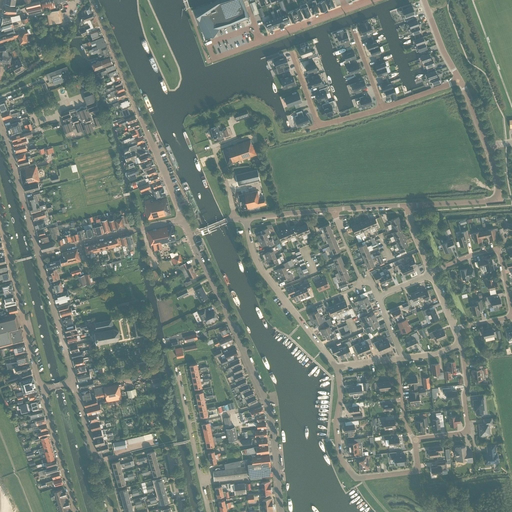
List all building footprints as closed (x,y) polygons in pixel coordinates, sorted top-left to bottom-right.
[(44,11),(56,8),(53,0),(44,0),(41,1),(44,11)] [(248,18),(241,0),(223,0),(195,10),(204,33),(210,30),(216,27),(221,26),(221,27),(248,18)] [(317,3),(316,0),(315,0),(312,1),(313,4),(309,6),(313,15),(320,12),(317,4),(317,3)] [(327,9),(323,0),(318,2),(321,12),(327,9)] [(325,0),(329,9),(335,7),(332,0),(325,0)] [(42,11),(39,1),(26,4),(28,14),(42,11)] [(305,7),(302,8),(305,18),(311,16),(307,3),(304,4),(305,7)] [(85,10),(84,12),(86,16),(93,13),(90,5),(87,7),(85,10)] [(412,7),(403,10),(406,17),(403,18),(404,21),(408,20),(413,18),(412,15),(415,14),(412,7)] [(299,8),(294,10),(297,20),(303,18),(299,8)] [(49,24),(61,22),(59,10),(47,12),(49,24)] [(294,10),(288,12),(292,22),(297,20),(294,10)] [(81,18),(83,21),(95,17),(93,13),(81,18)] [(1,26),(12,23),(12,22),(21,20),(19,15),(15,16),(11,17),(9,17),(3,16),(1,26)] [(286,15),(280,17),(284,26),(289,24),(286,15)] [(95,17),(83,21),(84,24),(87,22),(88,25),(89,25),(97,21),(95,17)] [(280,17),(275,19),(278,28),(284,26),(280,17)] [(419,26),(417,20),(414,21),(413,18),(408,20),(409,23),(411,29),(419,26)] [(275,19),(270,21),(273,30),(278,28),(275,19)] [(12,23),(1,26),(0,32),(0,36),(18,32),(19,31),(17,21),(12,23)] [(87,33),(90,32),(100,28),(97,21),(89,25),(91,29),(86,31),(87,33)] [(270,21),(264,23),(267,32),(273,30),(270,21)] [(364,27),(361,28),(363,35),(366,34),(367,38),(371,36),(370,32),(372,32),(370,25),(369,26),(367,22),(362,24),(364,27)] [(421,31),(419,26),(411,29),(413,34),(414,37),(419,35),(418,32),(421,31)] [(90,32),(93,40),(95,39),(103,36),(100,28),(90,32)] [(18,32),(12,34),(13,37),(18,36),(20,44),(30,41),(28,35),(29,35),(29,34),(28,33),(27,29),(19,31),(18,32)] [(342,30),(333,33),(334,38),(338,37),(341,44),(350,41),(346,31),(343,33),(342,30)] [(9,39),(13,38),(11,34),(0,37),(0,42),(5,41),(6,41),(10,40),(9,39)] [(425,43),(423,37),(420,38),(419,35),(414,37),(415,40),(417,45),(425,43)] [(93,40),(86,43),(87,46),(91,45),(91,44),(96,42),(97,44),(105,41),(103,36),(95,39),(93,40)] [(379,47),(378,47),(376,42),(373,43),(371,39),(368,40),(369,42),(368,43),(368,45),(367,45),(369,51),(370,50),(379,47)] [(98,47),(93,49),(94,51),(107,46),(105,41),(97,44),(98,47)] [(427,48),(425,43),(417,45),(419,51),(420,51),(421,54),(425,52),(424,49),(427,48)] [(11,56),(9,55),(7,52),(14,49),(11,44),(5,46),(0,47),(0,65),(4,66),(5,62),(10,63),(11,56)] [(101,54),(109,51),(107,46),(96,50),(93,52),(94,54),(97,53),(98,55),(101,54)] [(309,47),(308,47),(307,47),(307,48),(306,48),(306,47),(301,49),(301,50),(299,51),(302,58),(307,56),(308,59),(316,56),(314,51),(311,52),(309,47)] [(376,56),(376,59),(379,57),(378,53),(381,52),(379,47),(370,50),(372,56),(373,55),(374,57),(376,56)] [(109,51),(101,54),(102,57),(100,58),(101,60),(111,56),(109,51)] [(353,51),(343,55),(345,61),(343,62),(344,65),(349,63),(348,61),(356,58),(353,51)] [(426,52),(425,52),(421,54),(421,55),(420,56),(421,57),(423,63),(424,62),(431,59),(429,54),(427,55),(426,52)] [(279,57),(278,53),(266,57),(267,62),(274,59),(277,68),(273,70),(275,75),(284,72),(284,71),(282,67),(288,65),(287,62),(287,61),(285,57),(283,58),(283,57),(279,58),(279,59),(278,58),(279,57)] [(96,63),(94,64),(92,64),(94,70),(112,63),(110,57),(96,63)] [(16,72),(24,68),(20,59),(11,64),(16,72)] [(375,65),(377,71),(376,71),(386,68),(387,68),(385,62),(381,63),(380,59),(377,60),(377,63),(376,63),(377,65),(375,65)] [(432,59),(431,59),(424,62),(426,68),(427,68),(428,70),(431,69),(434,68),(433,65),(434,65),(432,59)] [(315,63),(305,66),(308,73),(317,70),(315,63)] [(103,72),(100,73),(101,75),(102,74),(116,69),(114,64),(106,67),(107,70),(103,72)] [(358,64),(348,67),(350,74),(360,71),(358,64)] [(67,67),(55,71),(47,75),(50,82),(53,81),(54,84),(64,81),(63,79),(64,79),(63,78),(70,76),(67,67)] [(387,73),(386,68),(376,71),(378,77),(380,76),(380,78),(382,77),(383,80),(386,78),(384,75),(387,73)] [(110,77),(118,74),(116,69),(102,75),(103,76),(109,74),(110,77)] [(435,71),(432,72),(431,69),(428,70),(427,71),(428,73),(427,74),(429,79),(437,76),(435,71)] [(107,85),(120,80),(118,75),(111,77),(111,78),(110,78),(111,80),(112,80),(112,81),(106,83),(107,85)] [(285,77),(281,79),(283,85),(285,84),(287,88),(295,85),(292,75),(288,76),(284,77),(285,77)] [(438,76),(437,76),(429,79),(428,80),(430,85),(440,82),(438,76)] [(320,77),(310,81),(313,87),(322,84),(320,77)] [(113,89),(123,85),(120,80),(113,83),(114,85),(112,86),(112,87),(107,89),(107,91),(113,89)] [(364,80),(352,85),(354,91),(360,89),(366,87),(364,80)] [(394,88),(393,88),(391,83),(388,84),(386,80),(383,81),(384,84),(382,84),(383,86),(382,86),(384,92),(385,92),(394,88)] [(111,95),(125,90),(123,85),(115,88),(116,90),(110,93),(111,94),(111,95)] [(320,93),(315,95),(318,102),(328,98),(326,94),(329,93),(327,87),(319,90),(320,93)] [(396,94),(394,88),(385,92),(387,97),(390,96),(392,100),(396,98),(395,94),(396,94)] [(77,132),(85,129),(86,133),(93,130),(92,127),(93,126),(103,123),(100,115),(96,117),(95,112),(99,111),(96,103),(94,104),(93,103),(95,100),(93,95),(90,94),(89,90),(83,92),(85,95),(84,98),(83,98),(85,103),(86,104),(85,107),(84,107),(82,106),(80,107),(79,109),(75,110),(75,109),(69,111),(61,114),(64,121),(65,121),(66,124),(63,125),(65,133),(73,130),(75,129),(76,128),(77,132)] [(127,97),(125,90),(112,95),(112,97),(116,96),(118,100),(119,102),(128,99),(127,97)] [(142,93),(152,117),(158,114),(147,90),(142,93)] [(298,93),(288,97),(291,105),(294,104),(296,108),(300,107),(299,103),(301,102),(298,93)] [(361,103),(358,104),(359,108),(366,105),(366,106),(370,105),(369,104),(372,103),(370,96),(360,100),(362,102),(361,103)] [(128,99),(119,102),(113,104),(114,107),(120,105),(122,109),(131,105),(128,99)] [(6,105),(8,104),(7,100),(5,101),(0,102),(0,111),(1,113),(9,110),(6,105)] [(324,109),(321,110),(323,116),(327,114),(327,116),(333,114),(332,113),(333,112),(331,106),(328,107),(327,106),(323,107),(324,109)] [(124,118),(130,115),(127,108),(121,111),(124,118)] [(304,116),(301,110),(296,112),(297,115),(294,116),(296,122),(297,121),(299,125),(300,125),(300,126),(305,125),(305,123),(309,122),(306,115),(304,116)] [(19,112),(17,113),(11,114),(10,111),(1,114),(3,120),(14,116),(14,117),(18,116),(20,115),(19,112)] [(249,117),(247,111),(234,115),(236,122),(249,117)] [(123,126),(137,121),(135,115),(125,119),(126,122),(122,124),(123,126)] [(29,131),(29,130),(28,127),(22,130),(19,122),(6,126),(10,137),(19,134),(29,131)] [(129,130),(139,126),(137,122),(127,126),(129,130)] [(211,129),(208,130),(211,138),(214,137),(214,138),(218,137),(219,140),(223,138),(223,137),(224,136),(224,137),(229,135),(227,129),(222,130),(222,131),(221,131),(219,131),(217,126),(211,129)] [(123,140),(124,143),(131,141),(140,137),(140,136),(142,135),(140,128),(134,129),(136,133),(132,134),(133,137),(130,139),(130,138),(123,140)] [(35,132),(34,130),(34,129),(32,129),(29,130),(29,131),(19,134),(20,134),(10,137),(12,142),(27,137),(33,136),(32,132),(35,132)] [(137,144),(145,141),(143,136),(140,137),(131,141),(132,143),(136,142),(137,144)] [(29,142),(28,138),(12,143),(13,146),(26,143),(28,143),(28,142),(29,142)] [(146,143),(145,141),(137,144),(123,150),(124,154),(124,155),(126,161),(139,157),(139,156),(149,153),(146,143)] [(228,165),(256,155),(253,144),(251,145),(250,141),(223,150),(222,150),(227,165),(228,165)] [(16,153),(27,150),(25,143),(13,146),(15,153),(16,153)] [(26,159),(25,157),(24,153),(23,153),(19,154),(19,155),(16,156),(17,161),(26,159)] [(149,153),(137,158),(139,163),(142,162),(152,158),(149,153)] [(30,156),(25,157),(26,159),(17,161),(18,166),(30,163),(28,159),(30,158),(30,156)] [(144,162),(145,165),(142,167),(144,172),(148,170),(155,167),(152,159),(144,162)] [(23,185),(40,181),(36,167),(20,171),(21,175),(20,175),(23,185)] [(155,168),(147,171),(144,172),(145,175),(146,177),(157,173),(155,168)] [(260,180),(257,169),(235,175),(238,186),(260,180)] [(150,183),(160,180),(158,174),(145,179),(146,182),(149,181),(150,183)] [(154,189),(162,186),(160,181),(153,184),(154,189)] [(39,189),(38,183),(36,184),(24,187),(26,193),(39,189)] [(155,190),(157,195),(153,196),(155,200),(166,195),(162,187),(155,190)] [(266,205),(264,198),(259,199),(258,195),(257,191),(238,195),(242,210),(266,205)] [(27,198),(30,208),(31,213),(46,209),(45,204),(45,205),(44,203),(40,204),(41,206),(39,206),(38,204),(36,196),(34,196),(27,198)] [(147,220),(171,215),(167,198),(162,199),(159,200),(150,202),(150,200),(144,201),(146,208),(144,208),(147,220)] [(32,215),(33,220),(46,217),(46,216),(48,216),(47,211),(32,215)] [(114,220),(115,224),(117,230),(125,228),(123,224),(129,222),(128,215),(121,216),(121,218),(114,220)] [(47,220),(46,217),(33,220),(36,231),(46,228),(45,223),(44,220),(47,220)] [(374,217),(369,219),(374,232),(376,231),(374,227),(378,226),(374,217)] [(388,228),(401,223),(398,217),(389,221),(391,224),(387,226),(388,228)] [(372,233),(374,232),(369,219),(363,222),(367,231),(370,229),(372,233)] [(100,221),(102,226),(103,226),(105,233),(110,232),(107,220),(100,221)] [(102,226),(100,221),(96,222),(97,227),(93,228),(95,235),(103,233),(101,226),(102,226)] [(363,232),(367,231),(363,222),(357,224),(364,240),(366,239),(365,235),(363,232)] [(403,228),(401,223),(388,228),(389,230),(393,228),(394,232),(401,229),(403,228)] [(511,225),(505,223),(503,230),(509,232),(509,234),(511,234),(511,224),(511,225)] [(83,230),(85,238),(86,237),(86,238),(94,236),(91,224),(84,226),(84,230),(83,230)] [(301,226),(306,238),(308,238),(307,234),(310,233),(307,224),(301,226)] [(324,233),(331,230),(329,224),(318,229),(319,231),(323,229),(324,233)] [(357,224),(352,227),(358,242),(364,240),(357,224)] [(60,238),(60,236),(58,229),(57,226),(49,228),(52,240),(60,238)] [(161,244),(175,241),(171,226),(146,231),(147,234),(149,242),(150,242),(152,251),(162,249),(161,244)] [(294,226),(289,229),(294,241),(296,240),(295,237),(298,235),(295,229),(294,226)] [(301,226),(295,229),(298,235),(299,238),(302,236),(304,239),(306,238),(301,226)] [(257,236),(259,241),(268,238),(266,235),(270,233),(268,228),(262,231),(263,234),(257,236)] [(289,229),(283,231),(287,240),(290,238),(292,242),(294,241),(289,229)] [(390,238),(391,240),(403,235),(401,229),(394,232),(392,233),(393,236),(390,238)] [(487,231),(483,232),(485,238),(489,237),(489,239),(496,238),(494,229),(487,230),(487,231)] [(84,238),(85,238),(83,230),(82,230),(78,231),(78,234),(78,231),(77,231),(79,237),(80,239),(84,238)] [(322,237),(323,239),(334,235),(331,230),(324,233),(326,236),(322,237)] [(78,237),(79,237),(77,231),(77,232),(76,232),(76,234),(73,235),(73,231),(70,232),(73,241),(79,240),(78,237)] [(284,241),(287,240),(283,231),(278,233),(281,242),(283,246),(285,245),(284,241)] [(461,237),(458,238),(460,247),(467,245),(465,239),(468,238),(466,231),(460,233),(461,237)] [(485,238),(483,232),(479,233),(479,232),(472,234),(474,243),(481,241),(481,239),(485,238)] [(43,236),(42,236),(38,237),(40,244),(45,243),(45,241),(48,240),(47,236),(48,236),(48,235),(43,236)] [(327,240),(329,243),(336,240),(334,235),(323,239),(324,242),(327,240)] [(403,235),(391,240),(392,242),(395,241),(396,244),(405,240),(403,235)] [(268,238),(259,241),(261,246),(267,244),(268,247),(274,244),(272,239),(269,241),(268,238)] [(114,251),(116,251),(113,240),(108,241),(110,248),(114,247),(114,248),(114,251)] [(202,245),(204,245),(202,240),(196,243),(199,251),(204,249),(202,245)] [(326,248),(327,250),(338,245),(336,240),(329,243),(330,246),(326,248)] [(408,246),(405,240),(396,244),(398,247),(395,249),(395,251),(399,250),(408,246)] [(56,246),(56,245),(55,243),(53,242),(53,241),(52,241),(40,245),(42,251),(43,251),(54,248),(55,248),(56,246)] [(450,248),(455,246),(452,241),(448,242),(441,245),(445,253),(451,250),(450,248)] [(103,254),(105,254),(102,243),(96,244),(98,251),(103,250),(103,251),(102,251),(103,254)] [(372,248),(371,245),(367,247),(366,244),(358,247),(361,252),(372,248)] [(338,245),(327,250),(328,252),(332,250),(333,254),(340,251),(338,245)] [(91,257),(93,257),(90,246),(89,246),(84,247),(86,254),(91,253),(91,254),(90,254),(91,257)] [(264,254),(266,259),(275,255),(274,253),(277,251),(275,246),(269,249),(270,251),(264,254)] [(361,252),(363,258),(370,254),(369,251),(373,250),(372,248),(361,252)] [(60,260),(61,266),(75,263),(76,264),(78,263),(78,264),(80,263),(79,262),(81,261),(78,252),(77,249),(62,253),(64,258),(60,259),(60,260)] [(183,261),(180,254),(171,259),(174,265),(183,261)] [(363,258),(365,263),(376,258),(375,256),(371,258),(370,254),(363,258)] [(275,255),(266,259),(269,264),(274,262),(276,265),(282,262),(279,257),(276,258),(275,255)] [(334,262),(331,264),(331,266),(343,261),(340,256),(333,259),(334,262)] [(377,260),(376,258),(365,263),(367,268),(375,265),(373,262),(377,260)] [(494,270),(491,258),(484,260),(477,262),(479,268),(482,267),(483,272),(494,270)] [(406,265),(409,274),(415,272),(413,266),(416,265),(413,259),(408,261),(409,264),(406,265)] [(47,270),(61,266),(60,260),(46,264),(47,270)] [(276,270),(278,275),(287,271),(286,269),(289,267),(293,266),(291,260),(287,262),(281,265),(282,267),(276,270)] [(331,266),(332,268),(336,267),(338,270),(345,267),(343,261),(331,266)] [(192,266),(187,269),(184,264),(178,266),(181,272),(182,271),(185,276),(188,274),(190,278),(196,276),(192,266)] [(404,276),(409,274),(406,265),(402,267),(401,264),(396,266),(398,272),(402,271),(404,276)] [(335,274),(336,276),(336,277),(347,272),(345,267),(338,270),(339,273),(335,274)] [(57,271),(60,270),(60,268),(48,271),(51,282),(60,279),(57,271)] [(384,275),(388,283),(393,281),(391,276),(394,274),(392,268),(386,270),(387,273),(384,275)] [(474,276),(473,269),(467,270),(467,269),(460,271),(462,280),(469,278),(469,277),(474,276)] [(8,271),(0,273),(0,279),(2,279),(2,282),(10,280),(9,277),(8,271)] [(287,271),(278,275),(280,280),(286,278),(287,281),(293,278),(291,273),(288,274),(287,271)] [(347,272),(336,277),(337,279),(341,277),(342,280),(349,277),(347,272)] [(91,273),(88,274),(85,275),(87,285),(93,283),(91,273)] [(382,286),(388,283),(384,275),(381,276),(380,273),(374,275),(377,282),(380,280),(382,286)] [(81,286),(86,285),(84,275),(78,277),(81,286)] [(320,280),(324,290),(329,287),(326,278),(320,280)] [(487,284),(489,290),(498,289),(496,282),(494,282),(493,279),(487,280),(488,284),(487,284)] [(318,292),(324,290),(320,280),(315,283),(318,292)] [(62,287),(64,286),(63,284),(61,284),(60,281),(51,283),(54,294),(63,291),(62,287)] [(310,295),(308,292),(312,290),(309,281),(305,283),(306,287),(303,288),(302,285),(300,286),(305,297),(310,295)] [(14,292),(11,282),(1,285),(4,295),(5,297),(7,297),(14,295),(13,292),(14,292)] [(293,288),(292,285),(286,288),(289,295),(290,296),(291,295),(292,299),(293,298),(295,302),(300,300),(296,291),(295,288),(293,288)] [(305,297),(300,286),(298,286),(299,290),(296,291),(300,300),(305,297)] [(200,302),(207,298),(204,293),(205,293),(202,287),(195,291),(200,302)] [(189,294),(187,289),(176,294),(178,299),(189,294)] [(416,292),(420,300),(424,299),(425,301),(430,299),(428,293),(424,294),(422,289),(416,292)] [(69,298),(71,297),(70,294),(69,295),(67,291),(55,294),(54,294),(54,295),(55,299),(56,302),(57,305),(57,306),(58,306),(71,302),(69,298)] [(416,302),(420,300),(416,292),(410,294),(412,299),(409,300),(412,307),(417,304),(416,302)] [(14,295),(7,297),(5,297),(4,298),(5,302),(6,307),(16,305),(15,300),(14,298),(15,298),(14,295)] [(501,305),(500,299),(494,300),(493,296),(486,297),(488,304),(492,303),(493,307),(494,311),(499,310),(498,306),(501,305)] [(359,303),(361,307),(369,303),(367,297),(358,301),(357,298),(354,299),(355,302),(354,303),(355,305),(359,303)] [(119,310),(130,307),(129,301),(117,304),(119,310)] [(345,301),(339,303),(343,312),(346,311),(348,314),(350,313),(352,317),(355,316),(352,308),(349,310),(345,301)] [(471,306),(473,315),(480,314),(478,307),(481,306),(480,301),(475,302),(476,305),(471,306)] [(339,303),(334,306),(338,314),(341,313),(342,317),(345,316),(343,312),(339,303)] [(369,303),(361,307),(362,310),(358,312),(359,314),(361,313),(363,312),(367,311),(372,309),(369,303)] [(339,318),(338,314),(334,306),(328,308),(332,317),(335,315),(337,319),(339,318)] [(70,309),(60,312),(61,316),(73,313),(76,313),(75,310),(72,311),(71,308),(70,309)] [(311,320),(314,319),(320,316),(318,313),(322,311),(321,308),(317,310),(318,311),(309,315),(311,320)] [(431,322),(439,319),(434,309),(430,311),(429,308),(423,311),(425,316),(428,315),(431,322)] [(207,314),(205,309),(197,313),(201,320),(204,319),(207,324),(217,319),(214,311),(210,313),(207,314)] [(394,319),(402,315),(400,309),(391,312),(394,319)] [(367,320),(368,323),(377,320),(374,314),(370,316),(369,314),(360,317),(361,320),(362,322),(367,320)] [(73,325),(72,320),(70,315),(66,317),(66,316),(61,318),(64,327),(73,325)] [(324,321),(325,324),(330,322),(329,319),(325,321),(323,315),(320,316),(314,319),(316,325),(324,321)] [(19,328),(19,327),(16,316),(2,319),(1,316),(0,316),(0,346),(24,341),(21,333),(20,328),(19,328)] [(397,323),(399,329),(409,325),(406,319),(397,323)] [(103,331),(101,331),(101,329),(113,327),(112,325),(113,325),(112,322),(112,321),(111,320),(95,323),(96,330),(97,332),(95,332),(94,332),(94,333),(95,337),(95,338),(95,340),(96,343),(96,344),(97,344),(99,343),(99,344),(99,343),(102,343),(103,343),(105,342),(106,342),(109,342),(112,341),(115,340),(115,341),(116,340),(119,337),(120,336),(119,336),(119,331),(118,331),(114,329),(113,329),(110,329),(110,330),(107,330),(106,330),(104,331),(103,331)] [(379,326),(377,320),(368,323),(369,327),(365,329),(366,332),(367,333),(375,329),(374,328),(379,326)] [(330,322),(325,324),(326,327),(320,330),(322,335),(325,334),(331,331),(329,326),(332,325),(330,322)] [(75,324),(73,325),(64,327),(66,333),(77,330),(80,329),(81,329),(80,327),(76,328),(75,324)] [(409,325),(399,329),(402,334),(411,330),(409,325)] [(222,329),(221,327),(214,330),(216,333),(220,331),(222,337),(230,334),(227,326),(222,329)] [(66,333),(67,338),(79,335),(82,334),(82,331),(81,332),(80,329),(77,330),(66,333)] [(493,332),(493,329),(483,331),(484,338),(494,336),(496,336),(497,339),(500,338),(499,331),(495,331),(495,332),(493,332)] [(334,330),(331,331),(325,334),(327,339),(336,335),(337,337),(340,336),(338,332),(335,334),(334,330)] [(437,341),(446,337),(444,331),(437,334),(436,330),(429,333),(431,339),(436,337),(437,341)] [(416,340),(419,339),(416,332),(411,335),(413,339),(405,342),(408,350),(418,346),(416,340)] [(197,339),(196,334),(184,336),(186,342),(197,339)] [(79,335),(67,338),(68,343),(81,340),(79,335)] [(222,346),(233,341),(231,336),(214,343),(215,346),(221,343),(222,346)] [(382,343),(386,352),(392,349),(389,343),(392,342),(389,336),(384,338),(386,342),(382,343)] [(365,344),(362,345),(366,354),(372,352),(369,345),(371,344),(369,339),(364,341),(365,344)] [(342,348),(346,357),(351,354),(349,348),(351,346),(349,341),(344,343),(345,347),(342,348)] [(386,352),(382,343),(379,344),(378,341),(373,343),(375,349),(377,347),(380,354),(386,352)] [(10,350),(16,349),(18,354),(26,352),(24,343),(18,345),(10,347),(10,350)] [(79,347),(83,346),(82,343),(77,345),(77,344),(69,346),(71,352),(79,350),(78,346),(79,346),(79,347)] [(366,354),(362,345),(359,347),(358,343),(352,346),(356,355),(359,354),(360,357),(366,354)] [(340,359),(346,357),(342,348),(339,349),(337,346),(332,348),(334,353),(337,352),(340,359)] [(177,358),(184,356),(182,348),(175,349),(177,358)] [(238,354),(238,353),(238,351),(237,351),(236,349),(224,354),(221,355),(223,358),(220,360),(222,365),(229,362),(227,359),(231,358),(238,354)] [(27,355),(21,356),(18,357),(16,357),(18,366),(29,363),(27,355)] [(84,361),(88,360),(87,357),(73,360),(74,366),(85,364),(84,361)] [(228,368),(229,370),(241,365),(238,359),(230,362),(232,367),(228,368)] [(456,372),(455,362),(448,363),(449,371),(445,372),(446,379),(451,379),(450,372),(456,372)] [(482,363),(475,364),(476,370),(471,371),(473,381),(483,380),(481,367),(482,367),(482,363)] [(30,364),(20,367),(20,366),(13,368),(15,374),(31,369),(30,364)] [(85,364),(83,364),(74,366),(76,373),(87,371),(85,364)] [(440,373),(439,364),(431,365),(432,370),(432,375),(438,374),(438,379),(444,378),(443,372),(440,373)] [(229,370),(230,372),(233,370),(235,375),(242,372),(244,371),(241,365),(229,370)] [(198,370),(191,371),(192,377),(199,376),(199,372),(201,372),(200,370),(204,370),(203,367),(200,368),(200,369),(198,370)] [(33,376),(31,369),(30,369),(4,378),(4,379),(1,380),(2,384),(19,378),(20,380),(32,376),(33,376)] [(78,381),(91,378),(89,372),(77,375),(78,381)] [(234,377),(236,382),(244,378),(242,372),(235,375),(233,375),(233,376),(230,377),(231,379),(234,377)] [(152,383),(162,381),(160,373),(151,375),(152,383)] [(35,384),(35,383),(34,382),(35,382),(34,381),(33,377),(32,377),(21,380),(20,380),(20,381),(21,382),(21,384),(20,385),(18,385),(20,389),(22,389),(24,393),(36,390),(37,390),(37,389),(36,389),(35,385),(35,384)] [(407,379),(408,385),(411,385),(411,389),(417,388),(417,384),(416,377),(407,379)] [(234,388),(235,389),(247,384),(244,378),(236,382),(238,386),(234,388)] [(201,381),(193,383),(195,389),(202,387),(201,384),(203,383),(203,382),(206,381),(206,379),(202,380),(203,381),(201,381)] [(388,382),(388,381),(384,382),(376,383),(376,382),(372,382),(373,388),(377,388),(377,387),(379,387),(380,391),(390,390),(389,382),(388,382)] [(356,385),(356,386),(349,387),(350,387),(350,389),(349,389),(350,396),(353,395),(353,397),(354,398),(358,398),(358,397),(359,396),(358,393),(359,393),(362,393),(362,394),(362,390),(369,389),(368,382),(357,383),(356,385)] [(94,389),(95,393),(90,394),(90,393),(88,393),(87,391),(81,393),(84,401),(91,399),(96,398),(105,396),(107,401),(107,402),(121,399),(118,384),(94,389)] [(242,394),(244,393),(250,390),(247,384),(235,389),(236,391),(240,390),(242,394)] [(457,398),(456,391),(450,392),(449,388),(441,389),(442,393),(443,393),(444,396),(446,395),(447,399),(457,398)] [(137,396),(135,389),(127,391),(128,398),(137,396)] [(242,399),(243,401),(254,396),(252,389),(250,390),(244,393),(245,397),(242,399)] [(29,401),(39,399),(37,391),(24,395),(23,395),(17,396),(18,398),(25,397),(28,396),(29,401)] [(411,393),(412,396),(409,396),(410,403),(415,403),(416,406),(420,406),(419,402),(419,395),(418,395),(418,392),(411,393)] [(257,402),(254,396),(243,401),(243,403),(247,401),(249,405),(257,402)] [(484,399),(483,396),(477,397),(478,400),(473,401),(474,411),(476,411),(476,415),(478,416),(482,415),(483,414),(483,410),(484,410),(483,400),(484,399)] [(96,398),(92,400),(84,402),(85,407),(93,405),(98,404),(96,398)] [(22,409),(33,407),(32,406),(41,404),(40,399),(31,402),(31,404),(23,406),(24,409),(22,409)] [(355,403),(355,406),(349,407),(350,414),(353,414),(353,417),(354,418),(362,417),(362,414),(361,413),(360,413),(359,406),(363,406),(363,402),(355,403)] [(88,416),(98,413),(99,413),(99,415),(102,414),(102,413),(103,413),(102,411),(101,411),(100,405),(86,408),(88,415),(88,416)] [(262,407),(250,411),(251,416),(253,416),(257,415),(257,414),(263,412),(263,411),(263,410),(263,409),(262,408),(262,407)] [(31,419),(44,415),(42,410),(30,413),(31,419)] [(207,410),(199,411),(201,417),(203,417),(203,419),(207,418),(207,416),(208,416),(207,412),(207,410)] [(90,424),(99,421),(100,421),(98,413),(88,416),(90,424)] [(427,424),(426,418),(426,413),(420,414),(420,418),(421,421),(416,422),(417,431),(424,430),(424,424),(427,424)] [(443,421),(442,414),(436,415),(436,419),(432,420),(433,429),(440,428),(439,422),(443,421)] [(32,427),(46,423),(44,417),(36,420),(37,423),(35,424),(35,423),(31,424),(32,427)] [(223,418),(226,429),(232,428),(230,417),(223,418)] [(378,418),(378,422),(384,421),(385,429),(395,428),(394,419),(386,420),(386,417),(378,418)] [(457,423),(460,423),(459,417),(456,417),(449,417),(450,427),(457,426),(457,423)] [(485,435),(490,435),(489,425),(492,425),(491,419),(484,420),(484,424),(479,424),(480,436),(481,436),(482,437),(485,436),(485,435)] [(354,425),(359,424),(358,421),(350,422),(350,425),(344,426),(345,433),(346,433),(347,437),(354,437),(353,432),(355,432),(354,425)] [(100,425),(99,422),(90,424),(92,431),(101,429),(101,428),(103,428),(102,424),(100,425)] [(213,428),(203,430),(204,436),(212,434),(211,431),(213,431),(213,429),(216,428),(216,426),(212,426),(213,428)] [(235,427),(232,428),(226,429),(229,442),(237,440),(235,427)] [(106,436),(107,436),(113,435),(112,433),(106,434),(106,433),(102,434),(101,430),(92,432),(94,439),(106,436)] [(398,438),(394,438),(393,434),(381,436),(382,440),(388,440),(389,446),(399,445),(398,438)] [(113,435),(107,436),(106,436),(94,439),(96,446),(105,444),(103,439),(113,437),(113,435)] [(349,449),(362,447),(361,438),(355,439),(355,443),(348,444),(349,449)] [(126,445),(125,440),(113,443),(115,449),(126,447),(126,445)] [(105,444),(96,446),(98,453),(109,450),(107,443),(105,444)] [(51,445),(43,448),(43,450),(39,451),(40,454),(42,453),(44,453),(52,450),(51,445)] [(262,446),(256,447),(246,449),(247,454),(257,453),(260,453),(261,454),(269,453),(268,445),(262,446)] [(497,454),(496,454),(495,445),(487,446),(488,452),(488,455),(486,455),(486,456),(487,458),(486,459),(487,464),(495,463),(495,466),(494,467),(495,474),(499,473),(498,466),(497,466),(497,465),(497,463),(498,462),(497,454)] [(442,450),(442,446),(435,447),(436,450),(429,451),(430,457),(439,456),(438,450),(442,450)] [(465,452),(465,446),(461,446),(461,447),(455,448),(457,461),(464,460),(464,463),(472,462),(471,451),(465,452)] [(362,447),(349,449),(349,454),(357,453),(357,457),(368,456),(367,452),(362,452),(362,447)] [(148,457),(144,458),(145,460),(156,457),(154,451),(147,453),(148,457)] [(395,465),(406,464),(405,455),(396,456),(396,452),(389,453),(390,460),(395,459),(395,465)] [(53,454),(45,457),(46,459),(42,460),(42,463),(55,459),(53,454)] [(220,456),(209,458),(210,464),(217,463),(216,459),(218,458),(218,459),(221,458),(221,456),(220,456)] [(252,462),(252,464),(248,465),(247,460),(224,464),(225,470),(213,471),(214,481),(245,477),(249,476),(250,479),(272,476),(271,472),(270,464),(270,463),(271,463),(270,460),(269,456),(251,458),(252,462)] [(368,460),(370,460),(369,456),(362,456),(363,460),(359,461),(360,470),(369,469),(368,460)] [(47,468),(58,465),(56,460),(43,463),(43,466),(46,465),(47,468)] [(446,462),(443,462),(437,463),(437,467),(431,468),(432,475),(442,474),(442,471),(447,471),(446,462)] [(147,469),(148,471),(159,468),(158,463),(150,465),(151,468),(147,469)] [(58,470),(57,466),(38,472),(39,476),(58,470)] [(60,476),(61,475),(60,474),(59,473),(59,470),(38,476),(39,479),(51,476),(51,475),(52,475),(53,479),(60,477),(60,476)] [(126,480),(128,479),(128,477),(117,480),(118,486),(126,484),(125,480),(126,480)] [(46,483),(41,484),(42,487),(51,484),(51,485),(52,486),(53,487),(54,486),(55,486),(63,484),(62,483),(63,482),(62,481),(61,478),(53,480),(46,483)] [(235,495),(246,493),(245,484),(234,485),(235,495)] [(232,496),(231,494),(229,494),(228,492),(225,492),(225,493),(223,494),(221,486),(215,488),(217,497),(223,496),(225,495),(226,498),(232,496)] [(67,496),(66,494),(65,492),(64,492),(63,489),(54,492),(55,495),(53,495),(55,500),(57,499),(57,502),(66,499),(65,497),(67,496)] [(168,502),(167,496),(159,498),(161,504),(168,502)] [(70,507),(69,504),(69,502),(67,502),(66,499),(57,502),(58,505),(56,506),(58,510),(60,510),(60,511),(62,511),(69,510),(69,507),(70,507)]
